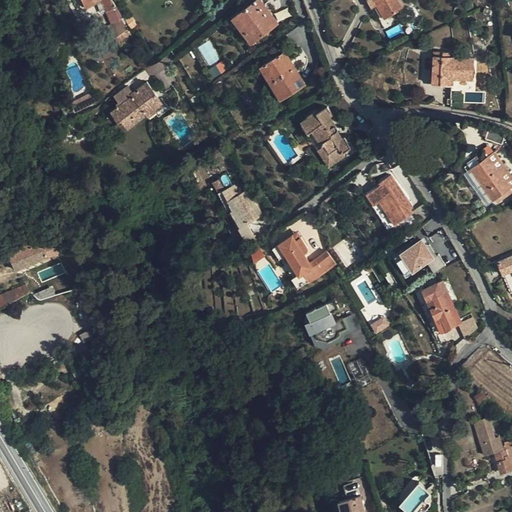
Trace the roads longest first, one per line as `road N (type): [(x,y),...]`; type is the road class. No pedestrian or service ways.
road 1 (residential): [(373,119),(480,283),(492,335),(511,356)]
road 2 (residential): [(511,127),(427,106),(373,119)]
road 3 (residential): [(310,0),(338,78),(373,119)]
road 4 (unknown): [(392,148),(294,222)]
